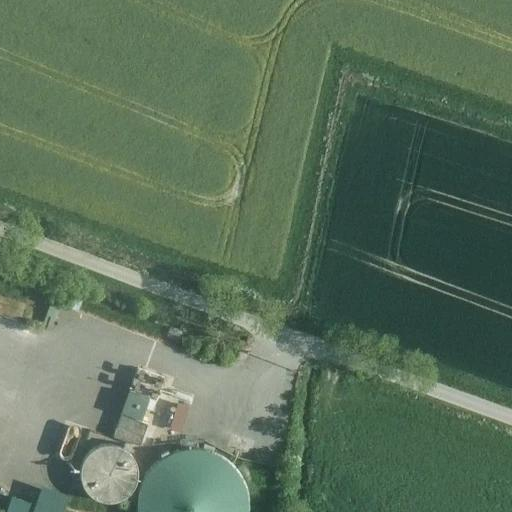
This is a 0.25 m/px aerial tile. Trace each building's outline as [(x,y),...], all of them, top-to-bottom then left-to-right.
[(137,364),(129,389),(154,397),(162,372),(137,364)] [(149,400),(132,394),(118,437),(144,445),(149,428),(141,425),(149,400)] [(169,426),(182,430),(191,404),(178,400),(169,426)] [(131,496),(132,445),(82,444),(81,495),(131,496)] [(192,450),(175,457),(158,472),(149,490),(146,511),(145,511),(264,511),(265,499),(259,481),(246,464),(233,455),(213,449),(192,450)] [(64,511),(71,495),(47,487),(37,511),(64,511)] [(15,511),(28,511),(33,499),(8,492),(3,508),(15,511)]
